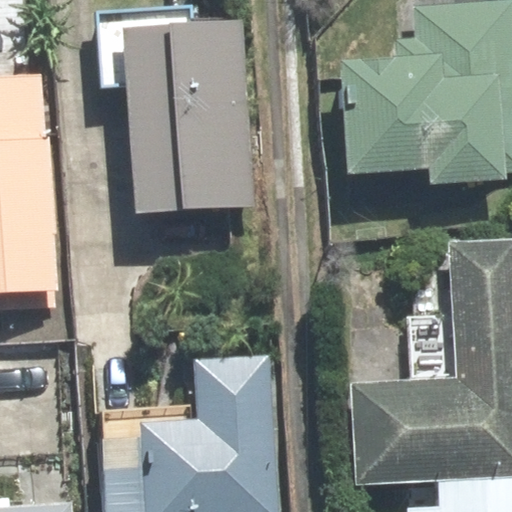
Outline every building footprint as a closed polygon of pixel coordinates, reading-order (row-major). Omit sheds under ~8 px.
[(0,0),(0,307),(48,304),(29,0),(0,0)] [(91,98),(107,97),(116,227),(244,219),(232,36),(197,38),(195,12),(86,19),(91,98)] [(387,74),(321,73),(321,184),(412,185),(412,193),(491,193),(491,177),(510,177),(511,12),(411,12),(410,46),(387,46),(387,74)] [(400,394),(341,394),(341,492),(429,493),(429,511),(511,511),(511,252),(437,252),(436,335),(400,335),(400,394)] [(184,417),(91,418),(91,511),(272,511),(271,362),(183,363),(184,417)]
